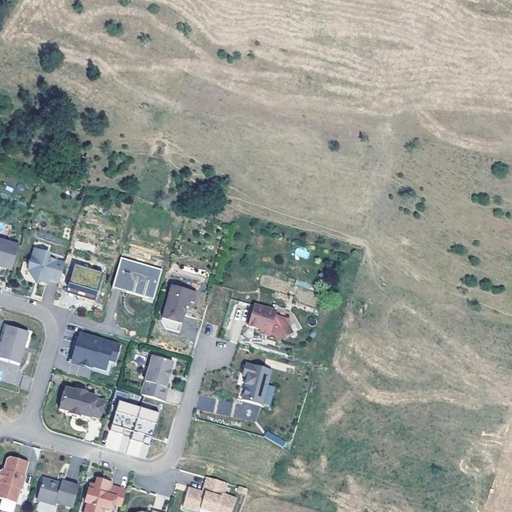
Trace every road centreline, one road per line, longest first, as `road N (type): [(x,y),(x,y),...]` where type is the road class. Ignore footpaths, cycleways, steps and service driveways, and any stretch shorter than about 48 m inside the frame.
road 1 (residential): [(24,432),(157,470),(173,460),(201,366),(219,349)]
road 2 (residential): [(24,432),(52,328),(35,309),(0,299)]
